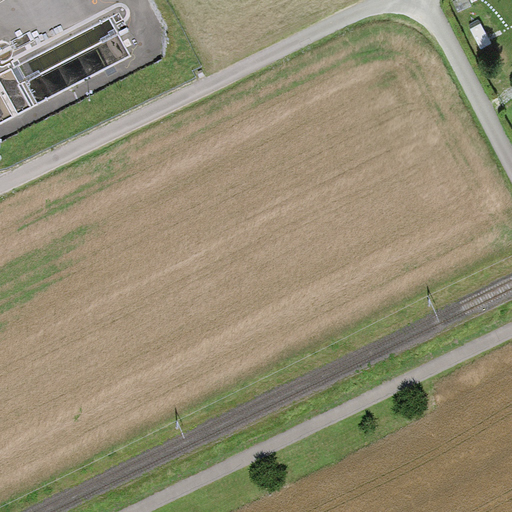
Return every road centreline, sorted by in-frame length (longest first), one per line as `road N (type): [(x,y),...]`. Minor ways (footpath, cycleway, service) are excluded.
road 1 (track): [(391,0),(0,186)]
road 2 (track): [(511,330),(138,511)]
road 3 (track): [(426,0),(511,160)]
